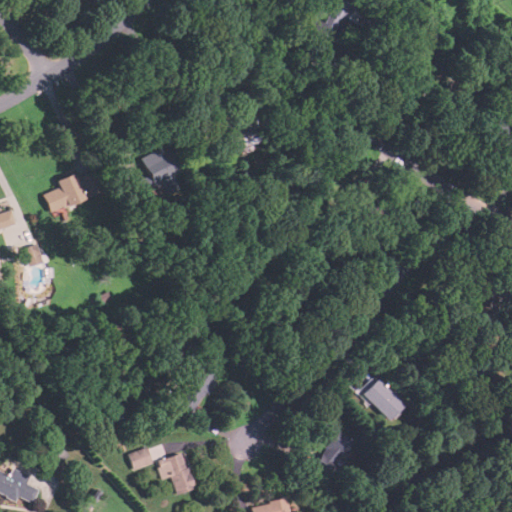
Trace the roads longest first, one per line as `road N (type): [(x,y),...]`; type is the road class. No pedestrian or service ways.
road 1 (residential): [(244,445),(461,198)]
road 2 (residential): [(144,0),(56,71),(0,103)]
road 3 (residential): [(366,131),(511,228)]
